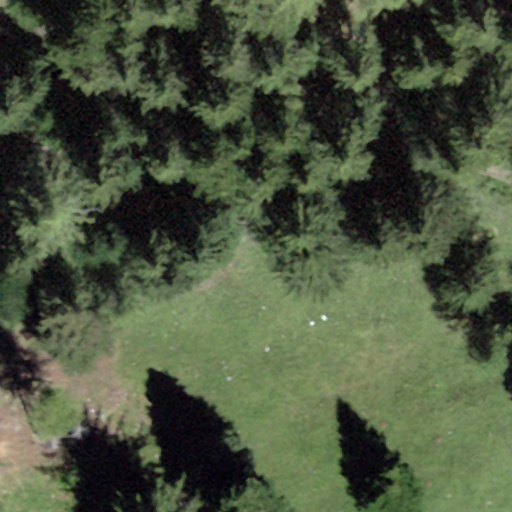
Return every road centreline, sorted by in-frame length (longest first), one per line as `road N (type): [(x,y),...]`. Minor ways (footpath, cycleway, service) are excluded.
road 1 (track): [(511,45),(190,84),(20,42),(0,24)]
road 2 (track): [(511,181),(410,149),(0,148)]
